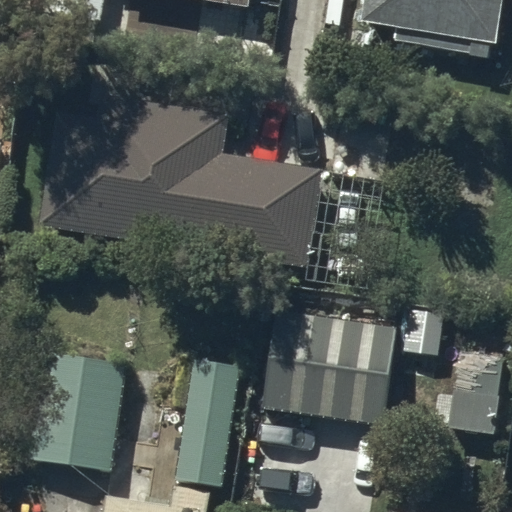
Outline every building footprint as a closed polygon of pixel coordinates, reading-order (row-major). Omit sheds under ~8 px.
[(499,0),(364,0),(362,15),(398,21),(394,43),(490,59),(499,0)] [(99,116),(55,110),(38,223),(304,262),(318,164),(221,150),(226,110),(103,92),(99,116)] [(436,190),(382,183),(369,283),(422,290),(436,190)] [(395,320),(274,306),(263,403),(384,417),(395,320)] [(126,356),(44,345),(29,450),(112,464),(126,356)] [(496,429),(500,355),(452,352),(448,426),(496,429)] [(242,359),(193,353),(178,474),(225,478),(242,359)] [(103,511),(207,511),(211,488),(173,482),(170,500),(107,490),(103,511)]
